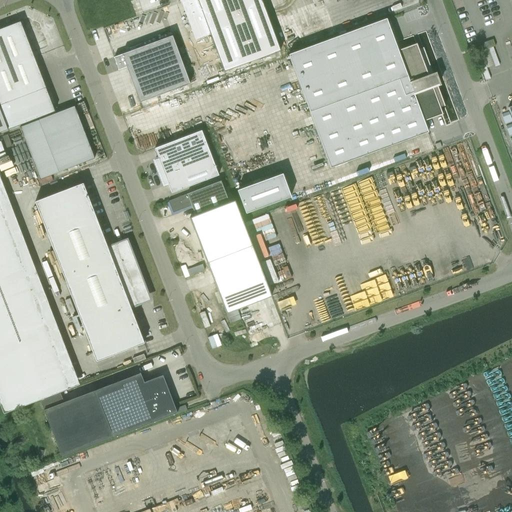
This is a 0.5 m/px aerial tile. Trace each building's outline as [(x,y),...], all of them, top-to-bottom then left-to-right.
[(180,0),(195,40),(210,35),(224,72),(280,52),(261,0),(180,0)] [(397,51),(386,19),(288,55),(330,168),(428,133),(424,121),(442,114),(440,108),(444,106),(437,86),(439,85),(435,74),(433,74),(431,70),(426,72),(416,44),(397,51)] [(0,29),(0,132),(7,130),(54,112),(20,22),(0,29)] [(141,100),(190,85),(172,35),(113,57),(119,73),(130,70),(141,100)] [(491,41),(482,44),(484,49),(493,46),(491,41)] [(171,193),(218,175),(201,130),(154,148),(158,158),(154,160),(163,184),(167,183),(171,193)] [(282,174),(237,190),(245,214),(291,197),(282,174)] [(168,201),(172,212),(191,205),(195,216),(229,203),(220,181),(168,201)] [(83,183),(35,202),(96,362),(144,343),(129,305),(144,299),(139,286),(142,285),(125,243),(108,249),(83,183)] [(0,206),(0,405),(3,414),(39,400),(69,388),(0,206)] [(226,313),(271,296),(252,246),(207,263),(226,313)] [(143,354),(132,358),(134,363),(145,359),(143,354)] [(144,382),(140,373),(43,410),(61,458),(177,413),(162,375),(144,382)] [(187,410),(185,405),(176,408),(178,413),(187,410)]
